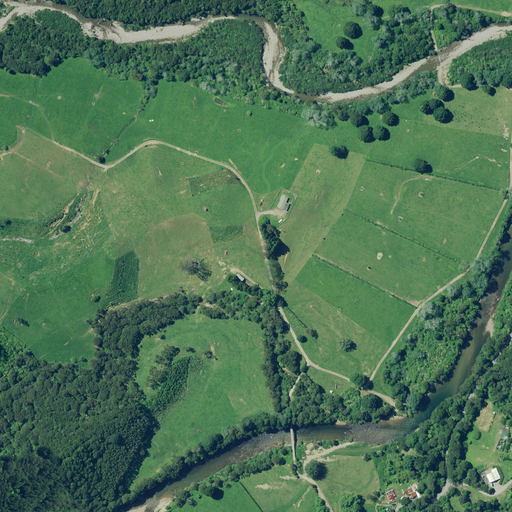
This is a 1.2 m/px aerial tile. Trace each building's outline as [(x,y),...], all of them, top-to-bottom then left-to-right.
[(289,198),(283,196),(278,207),(287,211),(291,204),(287,202),(289,198)] [(238,273),(236,276),(243,281),(245,279),(238,273)] [(505,443),(499,442),(497,449),(503,451),(505,443)] [(489,474),(493,482),(501,478),(497,468),(492,470),(493,473),(489,474)] [(405,491),(406,495),(411,493),(412,497),(415,496),(412,488),(405,491)] [(398,498),(394,491),(387,494),(391,501),(398,498)]
